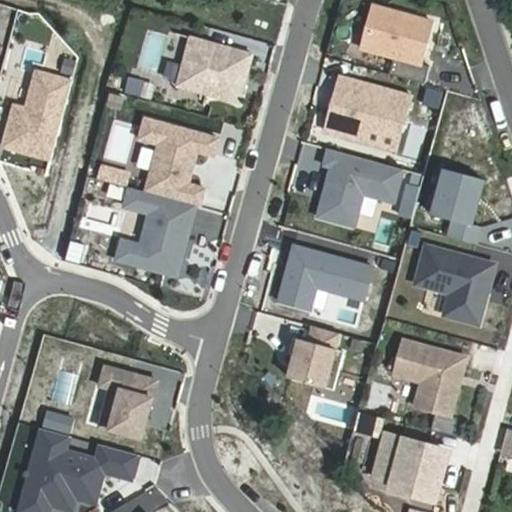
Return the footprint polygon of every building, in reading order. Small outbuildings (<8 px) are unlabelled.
[(433,22),(373,6),(361,49),(394,58),(389,75),(425,84),(430,66),(421,64),(433,22)] [(253,54),(191,37),(177,85),(239,103),(245,85),(241,84),(244,72),(248,73),(253,54)] [(11,149),(49,159),(71,80),(35,70),(25,107),(13,104),(10,117),(19,119),(11,149)] [(411,96),(340,77),(325,131),(364,141),(368,125),(401,134),(411,96)] [(19,119),(10,117),(2,146),(11,149),(19,119)] [(220,139),(146,119),(140,140),(159,145),(146,192),(196,206),(201,207),(206,189),(189,185),(199,153),(215,157),(220,139)] [(401,134),(368,125),(364,141),(397,150),(401,134)] [(404,170),(329,149),(324,166),(335,169),(332,181),(328,180),(318,217),(355,227),(364,195),(395,203),(404,170)] [(484,180),(445,170),(433,215),(453,221),(449,237),(476,244),(481,227),(472,225),(484,180)] [(130,188),(125,207),(150,214),(141,247),(122,242),(117,260),(177,276),(196,206),(146,192),(130,188)] [(427,246),(417,284),(451,293),(445,315),(478,324),(485,301),(480,300),(483,291),(487,292),(495,265),(427,246)] [(292,253),(279,302),(310,310),(317,287),(364,300),(373,267),(298,247),(296,254),(292,253)] [(340,334),(314,327),(310,342),(294,338),(290,354),(296,356),(289,378),(334,390),(345,352),(336,349),(340,334)] [(467,358),(404,340),(394,375),(422,382),(415,407),(451,417),(467,358)] [(158,381),(106,367),(100,386),(111,389),(100,427),(142,439),(158,381)] [(139,455),(101,445),(97,459),(66,451),(70,436),(43,429),(19,511),(49,511),(51,505),(72,511),(76,499),(96,504),(104,473),(132,480),(139,455)] [(443,449),(386,434),(374,478),(393,483),(418,490),(417,496),(436,501),(447,461),(441,459),(443,449)] [(450,451),(443,449),(441,459),(447,461),(450,451)] [(418,490),(393,483),(391,489),(417,496),(418,490)]
